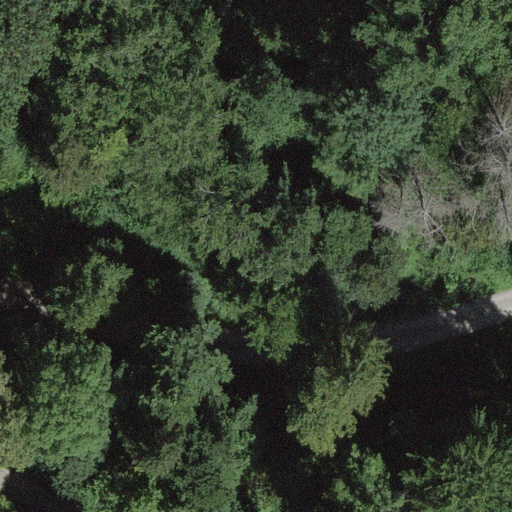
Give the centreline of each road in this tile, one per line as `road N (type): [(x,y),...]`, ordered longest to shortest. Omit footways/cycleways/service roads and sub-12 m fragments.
road 1 (track): [(0,290),(109,322),(287,353)]
road 2 (track): [(511,315),(287,353)]
